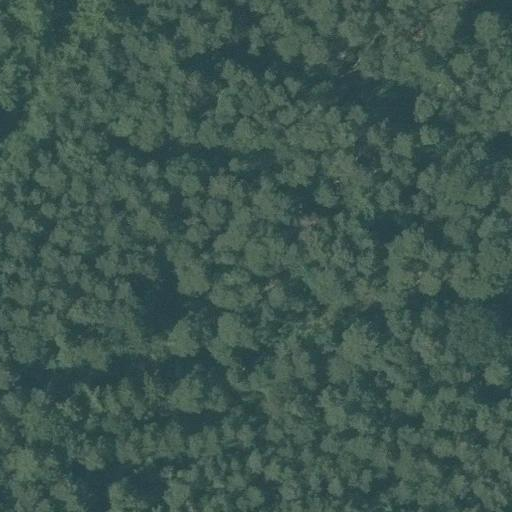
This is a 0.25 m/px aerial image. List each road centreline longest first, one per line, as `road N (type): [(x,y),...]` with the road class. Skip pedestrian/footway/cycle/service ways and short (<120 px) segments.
road 1 (track): [(511,346),(0,441)]
road 2 (track): [(74,0),(0,133)]
